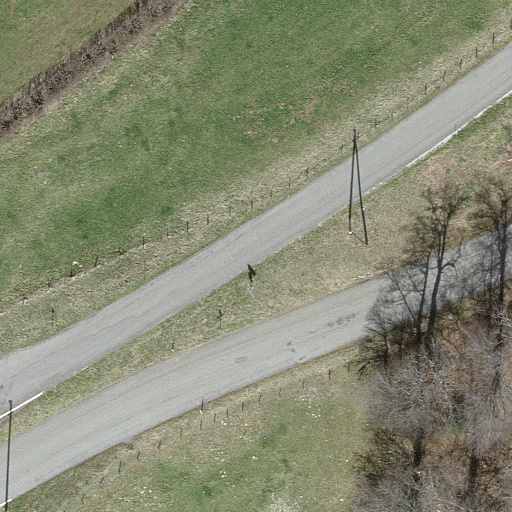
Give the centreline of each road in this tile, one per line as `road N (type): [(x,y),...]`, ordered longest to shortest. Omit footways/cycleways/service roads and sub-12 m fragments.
road 1 (unclassified): [(511,68),(174,292),(0,382)]
road 2 (secondary): [(0,478),(143,399),(511,251)]
